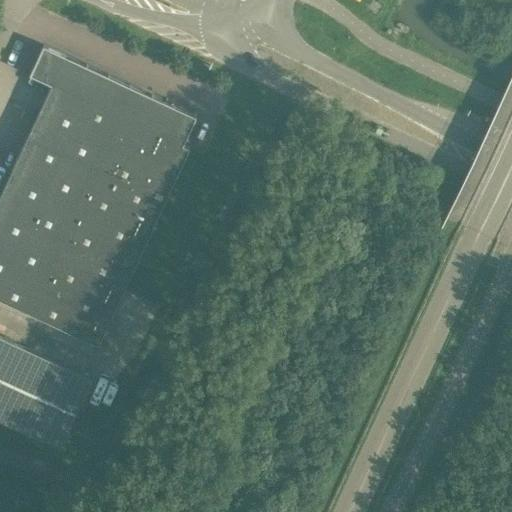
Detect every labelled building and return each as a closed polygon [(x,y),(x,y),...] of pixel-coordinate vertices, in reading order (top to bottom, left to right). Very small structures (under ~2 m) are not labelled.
[(43,44),(29,74),(51,84),(0,193),(0,298),(98,344),(189,147),(183,144),(196,115),(43,44)] [(0,355),(8,337),(0,333),(0,355)] [(0,355),(0,418),(4,420),(36,350),(8,337),(0,355)] [(4,420),(32,433),(64,363),(36,350),(4,420)] [(64,363),(32,433),(60,446),(92,376),(64,363)] [(0,437),(11,442),(17,427),(0,420),(0,437)]
